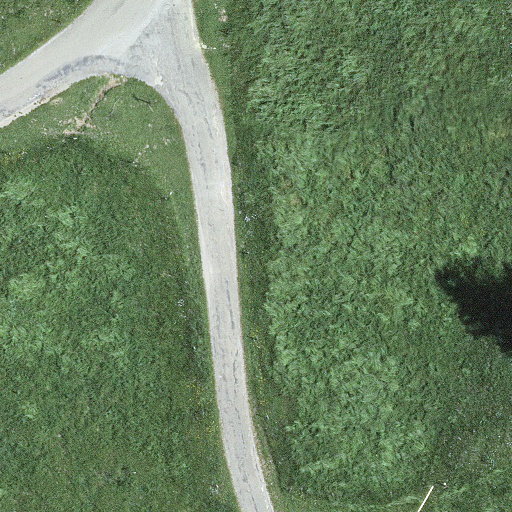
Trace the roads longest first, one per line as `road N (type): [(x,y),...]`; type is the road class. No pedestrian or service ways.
road 1 (unclassified): [(152,12),(187,76),(202,130),(232,402),(255,511)]
road 2 (unclassified): [(152,12),(0,99)]
